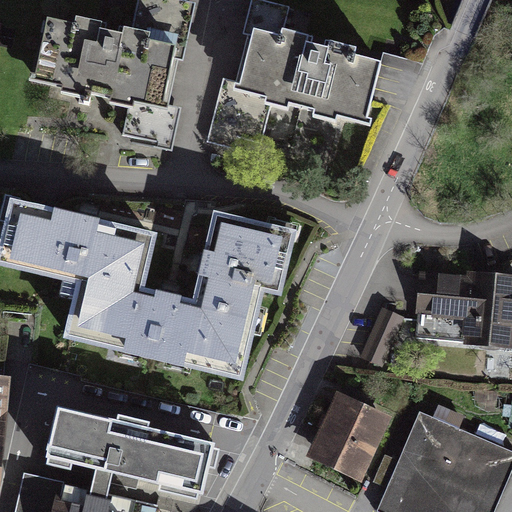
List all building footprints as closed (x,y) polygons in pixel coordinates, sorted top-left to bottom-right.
[(54,27),(37,98),(129,120),(124,140),(170,151),(178,118),(165,115),(190,9),(151,0),(137,0),(127,45),(54,27)] [(310,20),(260,8),(238,96),(228,93),(214,150),(259,161),(272,107),(367,130),(381,73),(302,54),(310,20)] [(155,234),(15,203),(0,256),(0,261),(80,279),(141,289),(155,234)] [(294,234),(216,215),(195,300),(180,364),(241,379),(263,290),(279,294),(294,234)] [(511,347),(511,276),(423,267),(418,315),(464,319),(462,343),(511,347)] [(80,279),(65,336),(180,364),(195,300),(169,294),(141,289),(80,279)] [(383,306),(361,357),(381,366),(404,315),(383,306)] [(361,475),(390,412),(336,388),(308,452),(361,475)] [(214,450),(47,411),(35,466),(202,504),(214,450)] [(492,511),(504,485),(511,467),(511,459),(419,419),(377,511),(492,511)] [(376,479),(386,483),(394,462),(384,458),(376,479)] [(87,511),(59,505),(64,483),(21,473),(11,511),(87,511)]
